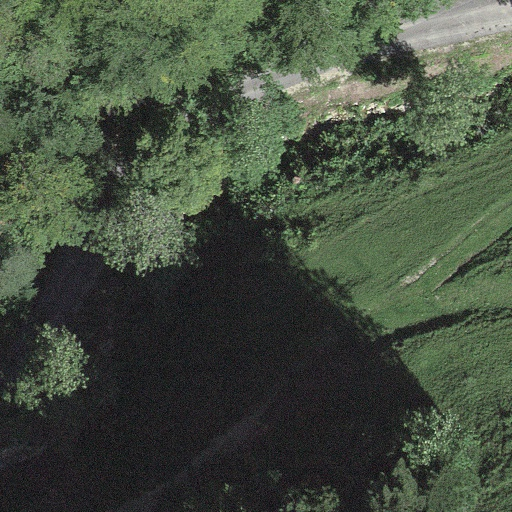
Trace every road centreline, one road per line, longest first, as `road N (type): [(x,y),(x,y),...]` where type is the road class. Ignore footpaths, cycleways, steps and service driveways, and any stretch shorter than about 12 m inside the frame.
road 1 (residential): [(463,0),(174,119),(145,140),(117,174),(60,302),(0,369)]
road 2 (track): [(388,30),(511,16)]
